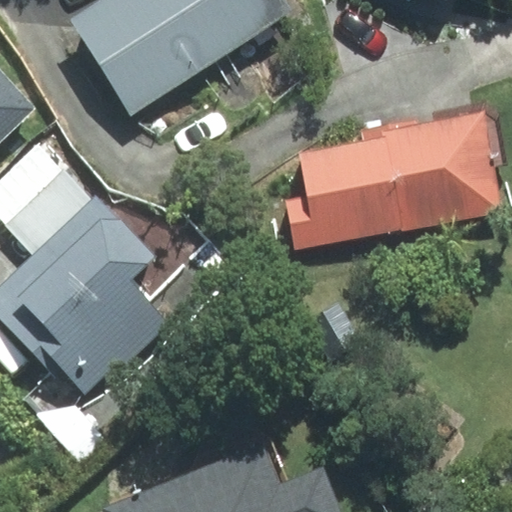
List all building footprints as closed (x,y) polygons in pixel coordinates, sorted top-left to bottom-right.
[(282,0),(103,0),(73,20),(132,112),(290,12),(282,0)] [(0,140),(33,109),(0,73),(0,140)] [(286,199),(295,249),(500,213),(492,167),(505,165),(497,122),(483,115),(363,137),(364,142),(300,154),(307,195),(286,199)] [(0,179),(0,218),(34,255),(92,201),(39,144),(0,179)] [(34,255),(0,286),(0,316),(58,379),(64,373),(85,395),(163,323),(123,280),(150,256),(96,198),(92,201),(34,255)] [(339,511),(322,468),(280,484),(264,444),(101,508),(102,511),(339,511)]
